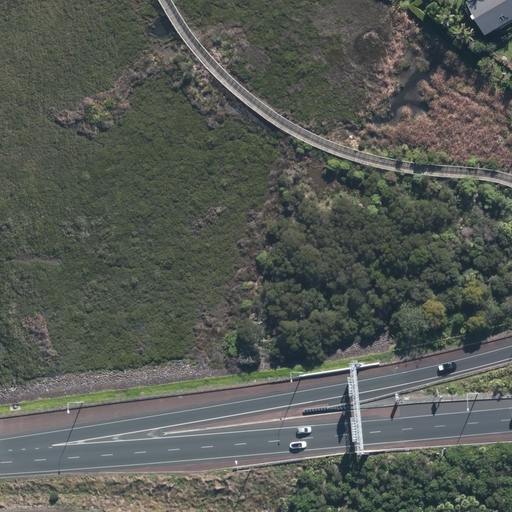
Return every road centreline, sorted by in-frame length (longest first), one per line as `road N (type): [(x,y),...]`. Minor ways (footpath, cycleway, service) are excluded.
road 1 (motorway): [(0,451),(382,383),(511,351)]
road 2 (motorway): [(0,461),(511,417)]
